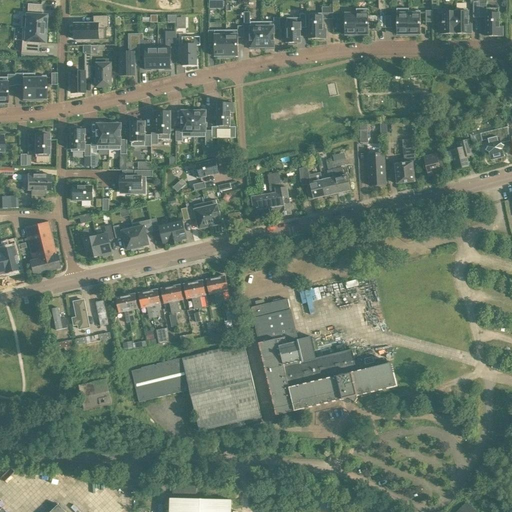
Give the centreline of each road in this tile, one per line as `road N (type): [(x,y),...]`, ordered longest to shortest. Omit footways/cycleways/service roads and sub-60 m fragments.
road 1 (residential): [(75,278),(511,176)]
road 2 (unclassified): [(0,453),(332,466)]
road 3 (residential): [(240,70),(337,51),(502,47)]
road 4 (residential): [(61,112),(240,70)]
road 5 (residential): [(75,278),(62,209),(61,112)]
